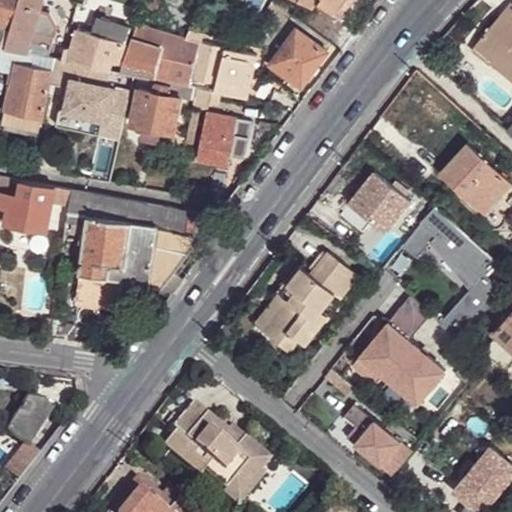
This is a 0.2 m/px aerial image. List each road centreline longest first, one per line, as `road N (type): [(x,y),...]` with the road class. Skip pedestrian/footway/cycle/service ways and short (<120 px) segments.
road 1 (unclassified): [(177,333),(392,511)]
road 2 (tertiary): [(425,0),(260,220)]
road 3 (unclassified): [(260,220),(0,168)]
road 4 (tertiary): [(139,382),(41,511)]
road 5 (unclassified): [(0,351),(103,363),(139,382)]
road 6 (tertiary): [(260,220),(177,333)]
